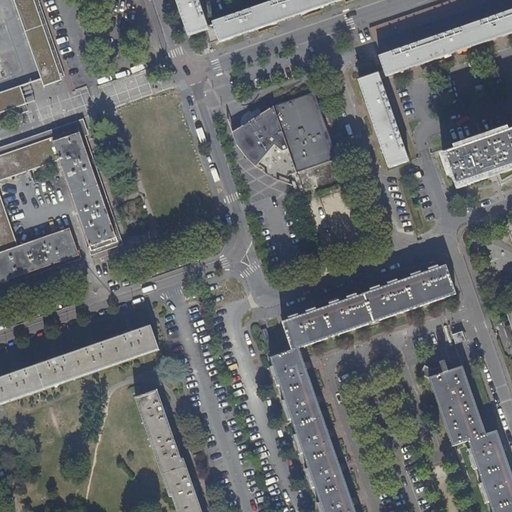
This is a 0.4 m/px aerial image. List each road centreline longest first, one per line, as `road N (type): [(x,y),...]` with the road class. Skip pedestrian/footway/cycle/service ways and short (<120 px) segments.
road 1 (residential): [(296,511),(232,318),(236,308),(263,299)]
road 2 (residential): [(0,340),(229,261)]
road 3 (residential): [(183,73),(403,0)]
road 4 (residential): [(263,299),(450,244)]
road 5 (residential): [(511,416),(450,244)]
road 6 (residential): [(241,227),(183,73)]
